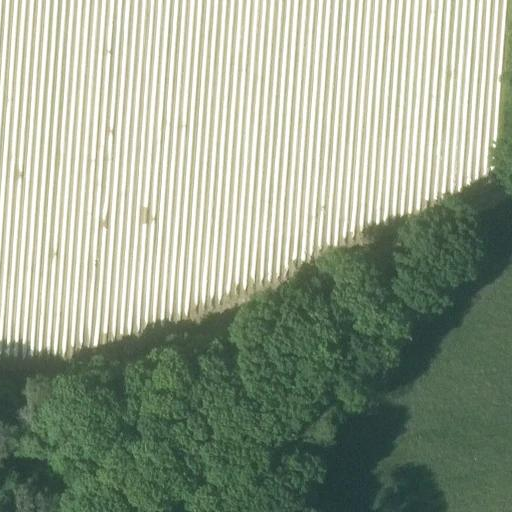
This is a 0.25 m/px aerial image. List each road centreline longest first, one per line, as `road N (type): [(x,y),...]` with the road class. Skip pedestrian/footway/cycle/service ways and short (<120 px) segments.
road 1 (track): [(0,382),(62,378),(273,319),(511,196)]
road 2 (track): [(219,511),(298,458),(462,223)]
